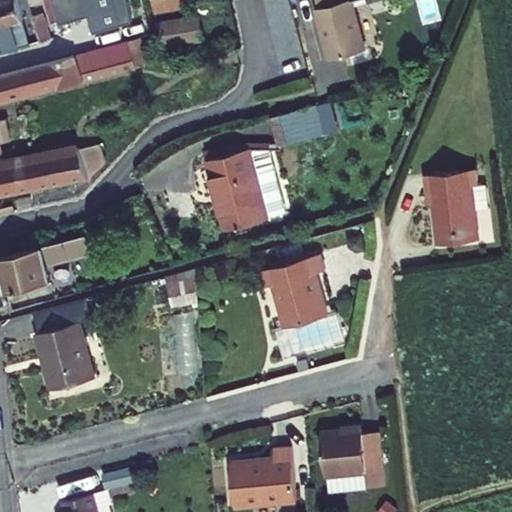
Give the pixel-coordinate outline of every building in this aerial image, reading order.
[(0,0),(0,33),(6,51),(41,41),(30,8),(27,0),(0,0)] [(127,22),(122,0),(52,0),(60,24),(88,15),(93,32),(127,22)] [(181,5),(179,0),(154,0),(156,9),(181,5)] [(317,8),(331,59),(365,49),(352,1),(356,0),(368,0),(369,2),(375,0),(318,0),(321,7),(317,8)] [(52,37),(41,4),(30,8),(41,41),(52,37)] [(200,17),(195,18),(198,40),(204,39),(200,17)] [(195,18),(159,24),(162,46),(198,40),(195,18)] [(129,41),(137,67),(148,64),(141,38),(129,41)] [(0,194),(91,177),(80,147),(3,163),(0,149),(0,142),(11,139),(5,119),(0,120),(0,100),(58,86),(59,88),(137,67),(129,41),(0,73),(0,194)] [(151,121),(147,109),(129,115),(132,126),(151,121)] [(314,111),(270,121),(278,150),(322,140),(314,111)] [(104,160),(98,144),(80,147),(91,177),(104,160)] [(247,150),(203,160),(222,229),(264,219),(247,150)] [(434,202),(439,243),(479,238),(473,185),(479,184),(477,168),(431,174),(433,189),(427,190),(428,203),(434,202)] [(19,209),(33,206),(31,194),(17,197),(19,209)] [(95,237),(0,264),(0,278),(6,297),(57,284),(52,267),(92,256),(89,251),(97,249),(95,237)] [(320,259),(263,275),(266,290),(276,287),(287,329),(328,318),(317,276),(325,273),(320,259)] [(183,273),(160,279),(164,294),(185,289),(183,273)] [(84,301),(25,316),(31,336),(27,337),(42,393),(85,381),(70,326),(89,322),(84,301)] [(178,374),(197,373),(196,315),(177,316),(178,374)] [(386,484),(381,431),(364,433),(364,428),(322,431),(326,475),(328,475),(330,490),(386,484)] [(276,457),(231,461),(235,505),(298,499),(293,445),(275,447),(276,457)] [(151,469),(148,460),(138,463),(140,472),(151,469)] [(131,466),(104,472),(107,487),(118,485),(132,481),(134,481),(131,466)] [(120,494),(135,490),(132,481),(118,485),(120,494)] [(94,492),(98,506),(109,503),(113,502),(109,488),(94,492)] [(94,492),(63,500),(65,511),(111,511),(109,503),(98,506),(94,492)] [(395,511),(399,508),(388,501),(380,511),(395,511)]
